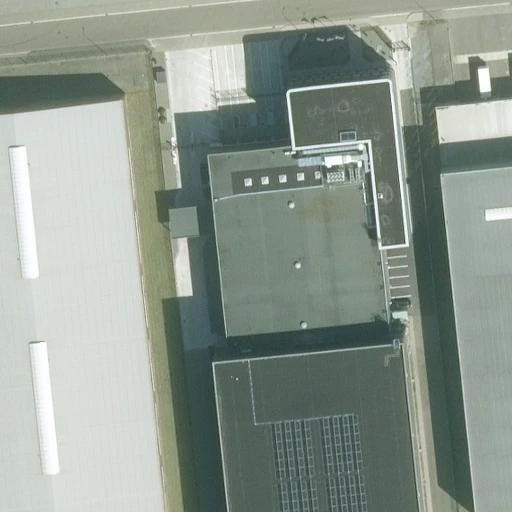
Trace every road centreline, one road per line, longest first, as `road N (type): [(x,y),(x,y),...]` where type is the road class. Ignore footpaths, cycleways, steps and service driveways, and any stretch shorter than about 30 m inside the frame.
road 1 (unknown): [(423,0),(468,511)]
road 2 (unclassified): [(0,44),(426,0)]
